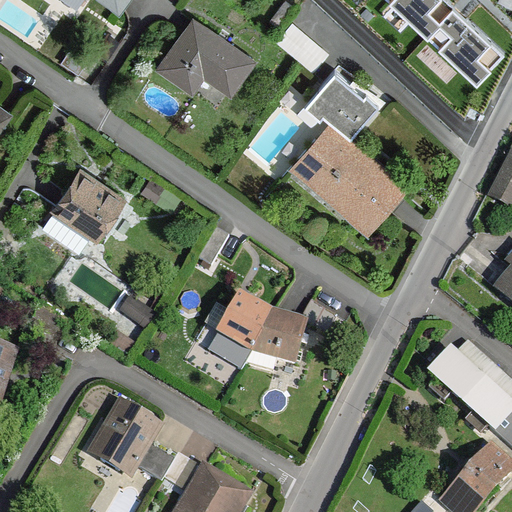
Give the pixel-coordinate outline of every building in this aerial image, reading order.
[(102,0),(119,11),(126,0),(102,0)] [(447,0),(385,0),(477,86),(506,55),(447,0)] [(192,17),(157,67),(197,95),(207,80),(230,96),(255,60),(192,17)] [(295,18),(280,38),(318,67),(333,47),(295,18)] [(328,121),(289,166),(368,234),(409,186),(350,135),(378,103),(336,67),(306,102),(328,121)] [(0,126),(12,109),(0,101),(0,126)] [(511,153),(488,196),(511,209),(511,153)] [(128,196),(81,164),(51,208),(98,240),(128,196)] [(511,266),(492,291),(511,306),(511,266)] [(131,295),(121,310),(147,328),(157,313),(131,295)] [(298,366),(307,324),(273,314),(242,295),(216,335),(253,356),(298,366)] [(501,437),(442,501),(454,511),(481,511),(511,478),(511,385),(464,342),(433,376),(501,437)] [(0,345),(0,409),(2,410),(20,352),(0,345)] [(163,425),(119,400),(88,454),(131,478),(163,425)] [(243,511),(253,494),(202,465),(175,511),(243,511)] [(412,511),(433,511),(434,511),(422,501),(412,511)]
